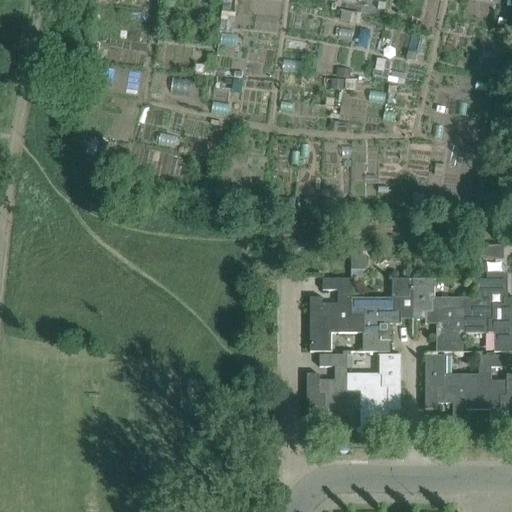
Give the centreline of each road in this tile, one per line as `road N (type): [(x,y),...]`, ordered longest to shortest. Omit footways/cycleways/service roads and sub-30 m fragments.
road 1 (residential): [(305,493),(292,479),(290,286)]
road 2 (residential): [(412,479),(412,346)]
